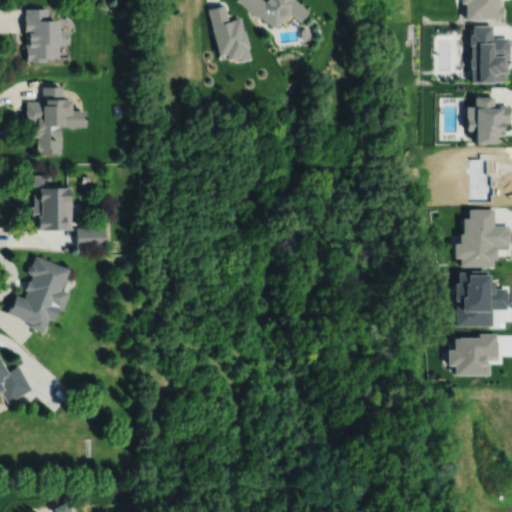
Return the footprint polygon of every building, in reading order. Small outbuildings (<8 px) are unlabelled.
[(238,0),(259,17),(261,16),(274,26),(288,9),(300,19),(309,9),(297,0),(238,0)] [(461,0),(461,7),(464,7),(464,19),(498,19),(498,0),(461,0)] [(206,6),(218,53),(226,51),(228,58),(237,55),(238,59),(250,56),(248,46),(249,45),(244,28),(243,28),(239,16),(227,19),(223,2),(206,6)] [(24,6),(24,14),(23,14),(23,31),(24,31),(24,60),(45,60),(45,55),(47,55),(47,58),(52,57),(52,55),(57,55),(57,42),(68,42),(67,27),(58,27),(57,17),(46,17),(46,6),(24,6)] [(469,66),(469,80),(490,80),(490,79),(503,79),(503,70),(504,70),(504,61),(502,61),(502,57),(506,57),(506,52),(507,52),(507,40),(506,40),(506,35),(490,35),(490,23),(471,23),(471,31),(467,31),(467,43),(469,43),(469,55),(468,56),(468,65),(469,66)] [(60,84),(40,84),(40,100),(24,100),(24,108),(23,108),(23,120),(35,120),(35,124),(30,124),(30,135),(35,135),(35,138),(34,138),(34,150),(37,150),(37,152),(58,151),(58,146),(59,146),(59,133),(57,133),(57,124),(84,124),(83,108),(68,108),(68,96),(60,96),(60,84)] [(473,95),(473,104),(464,104),(464,128),(473,129),(473,141),(493,141),(493,134),(501,134),(501,121),(508,121),(508,110),(506,110),(506,103),(492,103),(492,95),(473,95)] [(471,161),(471,168),(461,168),(461,179),(470,179),(470,205),(496,205),(496,202),(499,202),(499,191),(495,191),(495,186),(509,185),(509,177),(511,177),(511,164),(509,164),(509,155),(480,156),(480,161),(471,161)] [(48,173),(31,173),(31,205),(28,205),(28,217),(34,217),(34,229),(69,229),(68,185),(57,185),(57,184),(51,184),(51,186),(48,186),(48,173)] [(492,208),(466,208),(466,217),(461,217),(461,232),(457,232),(457,242),(451,242),(451,257),(457,257),(457,265),(491,265),(491,258),(495,258),(495,247),(490,247),(490,245),(507,245),(507,241),(508,241),(508,229),(507,229),(507,224),(492,224),(492,208)] [(75,226),(75,245),(104,245),(104,226),(75,226)] [(26,273),(30,274),(27,280),(25,279),(22,289),(24,290),(21,297),(14,293),(10,303),(8,302),(5,311),(20,318),(20,319),(28,322),(27,325),(41,331),(46,318),(51,320),(56,308),(60,309),(67,292),(59,289),(67,268),(33,255),(29,263),(27,264),(25,269),(26,273)] [(491,275),(459,276),(459,286),(453,286),(454,317),(449,317),(450,329),(492,328),(492,313),(509,313),(509,290),(491,290),(491,275)] [(451,337),(451,349),(444,349),(444,364),(451,364),(451,373),(485,373),(485,361),(482,361),(482,356),(494,356),(494,340),(493,340),(493,333),(475,333),(475,337),(451,337)] [(0,392),(5,402),(30,389),(17,365),(5,371),(0,362),(0,392)] [(52,506),(55,511),(72,511),(66,499),(52,506)]
